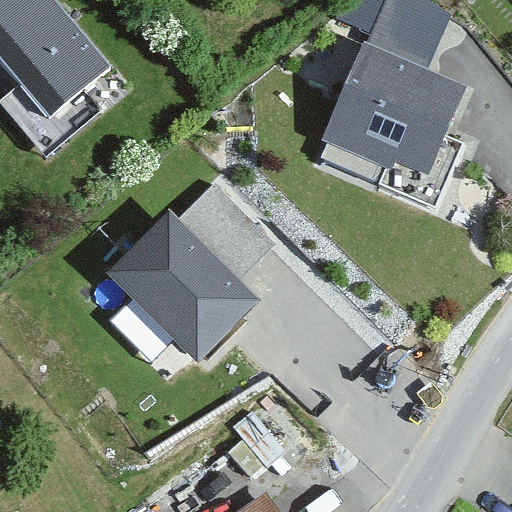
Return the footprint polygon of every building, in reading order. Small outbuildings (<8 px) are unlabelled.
[(0,0),(0,57),(20,82),(49,115),(79,89),(107,68),(50,0),(0,0)] [(396,0),(382,31),(429,54),(454,3),(447,0),(396,0)] [(511,0),(499,0),(509,10),(511,7),(511,0)] [(318,152),(422,198),(465,101),(360,56),(318,152)] [(49,115),(20,82),(0,98),(0,107),(45,159),(99,112),(79,89),(49,115)] [(216,187),(119,274),(194,357),(252,306),(223,274),(263,239),(216,187)] [(242,511),(269,511),(261,499),(242,511)]
